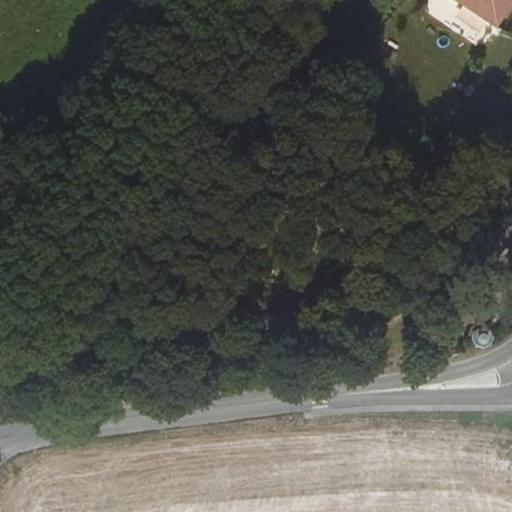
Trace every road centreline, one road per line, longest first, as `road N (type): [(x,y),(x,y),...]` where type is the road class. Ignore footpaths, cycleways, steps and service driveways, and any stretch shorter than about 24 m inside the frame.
road 1 (tertiary): [(0,441),(363,392)]
road 2 (tertiary): [(511,348),(469,370),(363,392)]
road 3 (tertiary): [(363,392),(511,395)]
